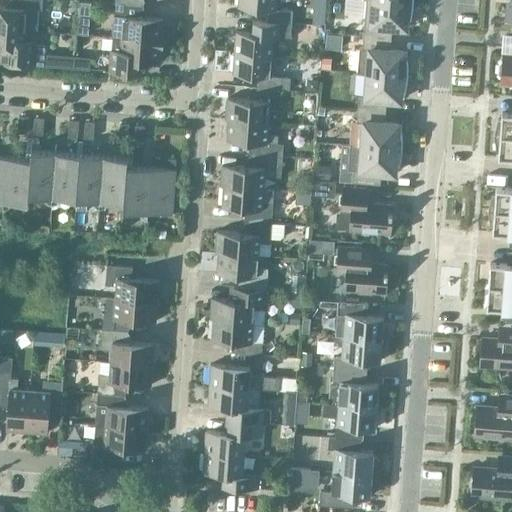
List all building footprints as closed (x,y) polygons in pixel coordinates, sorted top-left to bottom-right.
[(13,0),(13,7),(0,5),(0,27),(36,31),(38,9),(42,10),(42,0),(13,0)] [(276,0),(238,0),(238,6),(276,9),(276,0)] [(413,7),(414,3),(369,0),(366,0),(363,36),(391,38),(392,27),(406,28),(407,20),(411,20),(413,7)] [(115,3),(113,37),(164,41),(164,31),(161,30),(162,18),(139,17),(140,5),(115,3)] [(313,6),(311,23),(325,24),(326,7),(313,6)] [(272,55),(274,35),(289,36),(290,23),(253,20),(252,32),(236,31),(235,52),(272,55)] [(77,33),(89,34),(90,23),(78,22),(77,33)] [(0,27),(0,50),(1,50),(0,62),(44,65),(45,45),(35,44),(36,31),(0,27)] [(359,48),(357,72),(368,73),(408,76),(408,73),(408,60),(403,59),(404,51),(391,50),(391,38),(363,36),(362,49),(359,48)] [(164,41),(113,37),(110,71),(145,73),(146,62),(159,62),(160,50),(163,51),(164,41)] [(235,52),(233,73),(258,75),(257,87),(282,89),(290,90),(291,77),(271,75),(271,74),(272,55),(235,52)] [(499,73),(503,77),(502,84),(511,84),(511,54),(504,54),(504,61),(500,64),(499,73)] [(408,80),(408,76),(368,73),(366,96),(359,96),(358,109),(386,111),(387,100),(400,101),(401,92),(406,93),(408,80)] [(280,110),(282,89),(257,87),(256,100),(227,97),(226,119),(229,119),(229,118),(268,122),(269,109),(280,110)] [(385,123),(386,111),(358,109),(357,122),(364,122),(362,146),(402,149),(403,145),(403,132),(398,132),(398,124),(385,123)] [(495,132),(495,134),(511,135),(511,113),(503,113),(502,119),(499,119),(495,132)] [(19,124),(28,124),(29,116),(19,116),(19,124)] [(34,125),(44,125),(44,118),(35,117),(34,125)] [(229,118),(229,119),(228,139),(251,141),(250,154),(282,156),(283,142),(278,141),(278,135),(267,134),(268,122),(229,118)] [(69,127),(78,128),(79,120),(70,119),(69,127)] [(85,128),(94,129),(95,121),(85,120),(85,128)] [(120,131),(129,132),(130,124),(120,123),(120,131)] [(19,124),(18,132),(27,132),(28,124),(19,124)] [(135,132),(145,133),(145,125),(136,124),(135,132)] [(44,125),(34,125),(34,133),(43,133),(44,125)] [(69,127),(69,135),(78,136),(78,128),(69,127)] [(94,129),(85,128),(84,136),(94,137),(94,129)] [(120,131),(119,139),(128,140),(129,132),(120,131)] [(145,133),(135,132),(135,140),(144,141),(145,133)] [(511,135),(495,134),(495,136),(496,150),(500,150),(499,157),(511,158),(511,135)] [(352,145),(351,169),(353,169),(352,182),(380,184),(381,172),(395,173),(395,165),(400,165),(402,152),(402,149),(362,146),(352,145)] [(29,194),(53,196),(56,151),(31,150),(31,158),(29,194)] [(56,151),(53,196),(76,198),(80,153),(56,151)] [(80,153),(76,198),(100,200),(104,155),(80,153)] [(282,156),(250,154),(249,166),(222,164),(221,185),(224,186),(224,185),(263,188),(264,175),(281,177),(282,156)] [(100,200),(124,201),(127,165),(128,165),(128,157),(104,155),(100,200)] [(31,158),(7,156),(4,200),(29,202),(29,194),(31,158)] [(176,159),(168,158),(168,168),(176,169),(176,159)] [(123,209),(148,211),(151,167),(128,165),(127,165),(124,201),(123,209)] [(148,211),(172,213),(176,169),(168,168),(151,167),(148,211)] [(336,181),(315,180),(314,195),(336,197),(336,181)] [(222,206),(247,208),(246,220),(272,222),(274,189),(263,188),(224,185),(224,186),(222,206)] [(352,213),(351,230),(391,233),(393,205),(367,203),(368,189),(344,187),(342,212),(352,213)] [(489,208),(489,210),(511,211),(511,189),(497,188),(496,194),(493,194),(489,208)] [(511,211),(489,210),(489,212),(490,226),(494,226),(493,232),(511,233),(511,211)] [(272,222),(246,220),(245,232),(217,230),(216,252),(219,252),(219,251),(258,255),(259,242),(270,243),(272,222)] [(335,241),(325,240),(324,253),(334,254),(335,241)] [(339,246),(337,272),(347,273),(346,290),(386,293),(388,265),(371,263),(372,249),(339,246)] [(219,251),(219,252),(217,272),(242,274),(241,287),(267,289),(268,268),(257,267),(258,255),(219,251)] [(511,264),(491,263),(489,285),(511,287),(511,264)] [(107,264),(106,284),(117,285),(116,298),(158,301),(159,280),(132,278),(133,267),(107,264)] [(511,287),(489,285),(487,308),(511,309),(510,322),(511,322),(511,287)] [(212,297),(211,318),(214,319),(264,322),(267,289),(241,287),(231,286),(230,298),(212,297)] [(103,316),(102,329),(128,331),(129,320),(156,322),(158,301),(116,298),(106,297),(105,316),(103,316)] [(339,301),(336,335),(344,336),(388,339),(389,325),(387,322),(384,322),(384,316),(367,315),(368,303),(339,301)] [(201,335),(201,317),(190,316),(189,335),(201,335)] [(214,319),(212,339),(237,341),(236,353),(262,355),(264,322),(214,319)] [(483,337),(480,366),(511,367),(511,326),(498,326),(497,339),(483,337)] [(112,349),(111,361),(153,365),(154,344),(128,342),(128,331),(102,329),(101,348),(112,349)] [(324,349),(323,336),(304,339),(306,352),(324,349)] [(388,339),(344,336),(342,357),(334,356),(333,369),(363,371),(364,360),(380,361),(381,356),(384,356),(387,354),(388,339)] [(1,356),(0,363),(0,400),(8,401),(6,429),(27,431),(30,390),(18,389),(19,378),(10,377),(12,357),(1,356)] [(98,393),(123,394),(124,384),(151,386),(153,365),(111,361),(110,374),(99,373),(98,393)] [(212,364),(210,385),(249,388),(279,390),(280,377),(250,375),(251,367),(212,364)] [(362,382),(363,371),(333,369),(332,381),(340,382),(339,403),(377,406),(379,384),(362,382)] [(30,390),(27,431),(48,433),(50,406),(62,407),(64,381),(44,380),(43,391),(30,390)] [(282,380),(281,390),(297,392),(298,381),(282,380)] [(210,385),(209,406),(230,408),(229,420),(262,422),(270,423),(270,421),(270,420),(271,408),(263,407),(248,406),(249,388),(210,385)] [(148,428),(149,407),(122,405),(123,394),(98,393),(96,424),(148,428)] [(477,405),(475,436),(511,438),(511,394),(499,394),(498,407),(477,405)] [(325,402),(324,415),(338,416),(336,437),(362,439),(363,428),(375,429),(377,406),(339,403),(325,402)] [(207,431),(205,452),(244,454),(246,436),(261,437),(262,422),(229,420),(228,432),(207,431)] [(85,440),(85,421),(70,421),(70,440),(85,440)] [(93,456),(119,458),(119,447),(146,449),(148,428),(96,424),(93,456)] [(327,447),(335,448),(334,471),(378,474),(379,460),(377,457),(373,457),(374,451),(356,450),(357,439),(328,436),(327,447)] [(205,452),(204,473),(221,474),(220,484),(262,487),(262,476),(243,474),(244,454),(205,452)] [(471,478),(470,491),(472,494),(472,495),(511,498),(511,456),(499,456),(498,469),(474,467),(474,475),(471,478)] [(309,490),(311,469),(292,467),(290,489),(309,490)] [(378,474),(334,471),(332,491),(321,490),(320,504),(352,506),(353,495),(370,496),(370,491),(374,491),(377,488),(378,474)]
